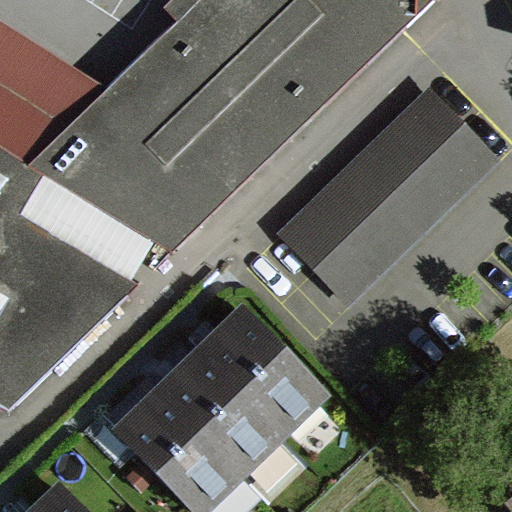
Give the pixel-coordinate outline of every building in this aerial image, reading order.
[(0,401),(11,408),(135,290),(17,219),(45,181),(166,251),(436,0),(176,0),(163,14),(176,29),(107,97),(0,28),(0,401)] [(493,161),(422,91),(280,234),(351,304),(493,161)] [(201,353),(290,444),(333,403),(244,311),(201,353)] [(290,444),(201,353),(157,397),(246,488),(290,444)] [(221,511),(246,488),(157,397),(114,439),(185,511),(221,511)] [(37,511),(77,511),(57,492),(37,511)]
